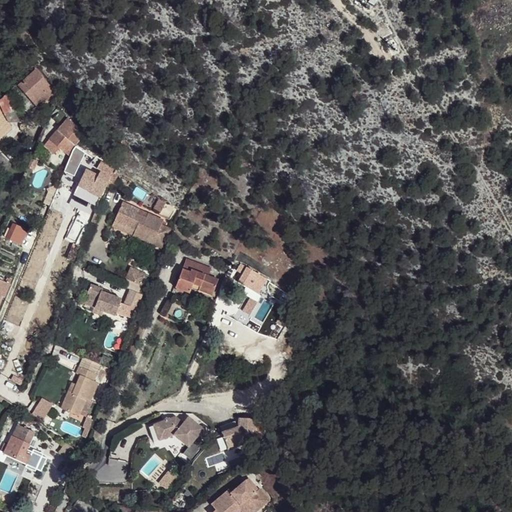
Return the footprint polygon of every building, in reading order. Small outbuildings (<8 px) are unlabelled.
[(18,86),(37,107),(46,99),(43,96),(46,94),(44,91),(50,85),(36,69),(18,86)] [(55,91),(50,85),(44,91),(46,94),(43,96),(46,99),(55,91)] [(0,99),(0,106),(3,114),(12,107),(5,95),(0,99)] [(12,107),(3,114),(7,123),(17,118),(12,107)] [(61,126),(44,145),(55,154),(60,148),(71,156),(72,156),(73,151),(77,146),(80,140),(79,139),(71,133),(77,125),(59,111),(52,119),(61,126)] [(81,159),(87,162),(91,158),(84,152),(81,159)] [(1,153),(0,154),(0,169),(5,176),(11,164),(1,153)] [(68,165),(78,169),(81,159),(72,156),(71,156),(68,165)] [(33,159),(29,168),(34,170),(38,161),(33,159)] [(88,164),(95,170),(97,164),(92,159),(88,164)] [(100,170),(110,175),(113,168),(98,162),(97,164),(95,170),(99,171),(100,170)] [(65,172),(75,176),(78,169),(68,165),(65,172)] [(73,195),(97,205),(105,188),(110,175),(100,170),(99,171),(98,174),(86,169),(73,195)] [(138,230),(136,235),(165,249),(174,229),(165,225),(166,221),(150,214),(148,218),(140,215),(141,210),(126,203),(117,221),(138,230)] [(140,215),(148,218),(150,214),(141,210),(140,215)] [(100,214),(94,212),(93,216),(91,221),(91,222),(96,224),(100,214)] [(117,221),(115,226),(136,235),(138,230),(117,221)] [(12,223),(6,238),(21,245),(28,230),(12,223)] [(221,256),(213,251),(210,254),(219,260),(221,256)] [(245,260),(242,265),(267,278),(269,275),(245,260)] [(188,261),(175,288),(189,294),(191,291),(193,285),(214,295),(218,284),(209,279),(212,271),(188,261)] [(261,279),(265,282),(267,278),(242,265),(241,268),(247,271),(243,276),(258,285),(261,279)] [(131,267),(126,279),(142,286),(147,275),(131,267)] [(0,298),(1,295),(4,296),(9,284),(5,282),(3,281),(5,278),(0,275),(0,298)] [(92,283),(85,302),(105,311),(116,315),(123,299),(112,294),(111,295),(102,291),(103,288),(92,283)] [(198,292),(212,298),(214,295),(193,285),(191,291),(198,294),(198,292)] [(105,311),(85,302),(83,307),(103,315),(105,311)] [(128,306),(124,316),(130,318),(134,308),(128,306)] [(98,373),(80,366),(77,373),(82,375),(78,384),(74,393),(70,392),(63,409),(81,416),(87,400),(92,401),(99,382),(95,380),(98,373)] [(32,388),(23,400),(33,407),(42,395),(32,388)] [(35,420),(21,409),(16,417),(26,422),(28,419),(33,423),(35,420)] [(204,425),(190,413),(184,418),(176,411),(161,419),(158,416),(156,418),(150,422),(158,438),(172,431),(176,428),(190,440),(204,425)] [(238,423),(222,427),(226,444),(258,437),(253,414),(237,418),(238,423)] [(158,438),(150,422),(147,423),(156,440),(158,438)] [(9,455),(26,463),(31,455),(25,452),(34,432),(18,425),(9,445),(5,442),(1,452),(5,454),(9,455)] [(172,431),(187,444),(190,440),(176,428),(172,431)] [(100,441),(91,437),(86,448),(96,452),(100,441)] [(75,450),(61,440),(57,446),(71,456),(75,450)] [(5,454),(1,452),(0,451),(0,461),(5,464),(9,455),(5,454)] [(172,463),(158,486),(165,487),(170,481),(178,467),(172,463)] [(248,479),(245,481),(255,493),(258,491),(248,479)] [(208,511),(232,511),(238,508),(236,506),(239,503),(245,511),(252,511),(255,510),(256,511),(258,511),(270,502),(260,489),(258,491),(255,493),(245,481),(230,493),(228,490),(210,505),(212,508),(208,511)] [(256,511),(255,510),(252,511),(245,511),(239,503),(236,506),(238,508),(232,511),(256,511)]
